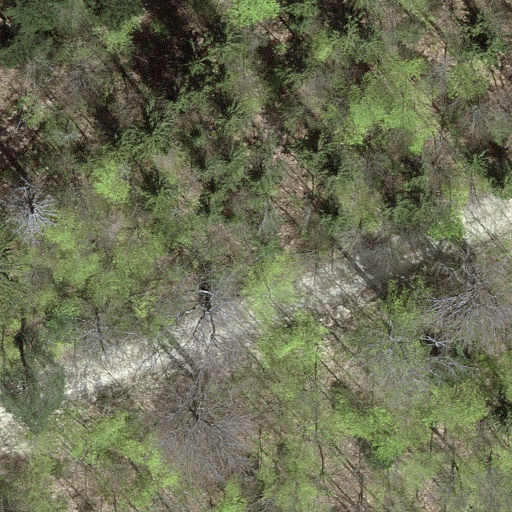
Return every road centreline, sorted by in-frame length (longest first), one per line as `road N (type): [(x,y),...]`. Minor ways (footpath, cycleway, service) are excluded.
road 1 (unclassified): [(0,408),(270,310),(511,205)]
road 2 (track): [(0,147),(193,0)]
